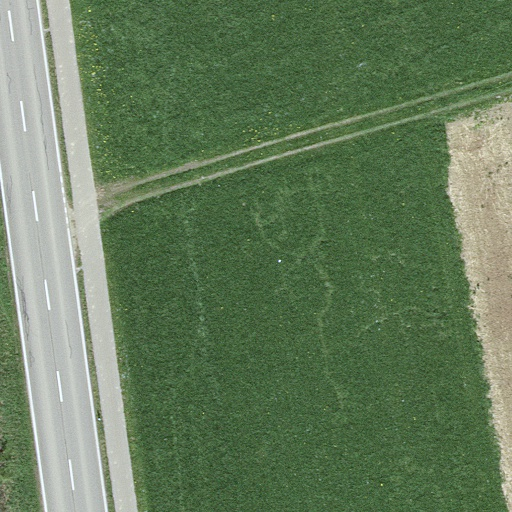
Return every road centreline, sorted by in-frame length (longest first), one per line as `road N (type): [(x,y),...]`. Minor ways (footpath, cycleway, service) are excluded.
road 1 (secondary): [(77,511),(7,0)]
road 2 (track): [(38,235),(134,192),(511,79)]
